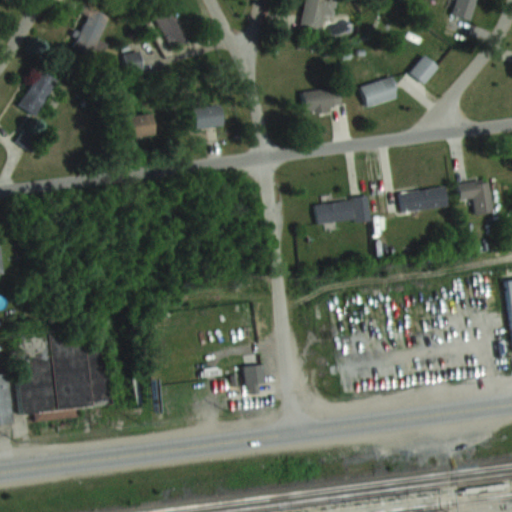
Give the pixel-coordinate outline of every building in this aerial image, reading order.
[(332,16),(335,0),(304,0),(299,30),(320,33),(323,14),(332,16)] [(455,0),(451,14),(469,20),(475,0),(455,0)] [(92,54),(96,43),(97,43),(108,16),(89,8),(73,47),(92,54)] [(170,8),(154,17),(171,49),(187,40),(170,8)] [(142,69),(140,51),(123,52),(125,70),(142,69)] [(409,71),(423,82),(437,65),(424,53),(409,71)] [(56,80),(38,69),(17,104),(34,115),(56,80)] [(397,95),(391,75),(359,85),(365,105),(397,95)] [(340,106),(335,84),(300,92),(305,113),(340,106)] [(217,105),(189,108),(191,128),(218,125),(217,105)] [(152,133),(149,113),(121,116),(124,137),(152,133)] [(492,210),(487,177),(456,182),(459,199),(471,197),(473,213),(492,210)] [(447,204),(444,184),(398,191),(401,211),(447,204)] [(313,201),(316,225),(369,218),(366,195),(313,201)] [(103,330),(14,337),(20,412),(109,404),(103,330)] [(259,393),(258,384),(264,384),(262,364),(244,365),(245,393),(259,393)] [(8,421),(0,422),(0,372),(3,372),(8,421)]
